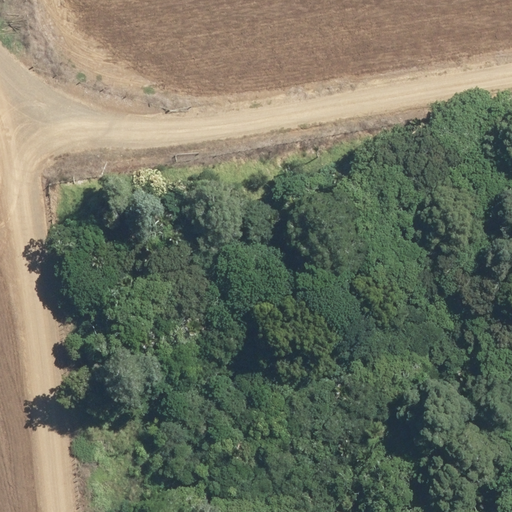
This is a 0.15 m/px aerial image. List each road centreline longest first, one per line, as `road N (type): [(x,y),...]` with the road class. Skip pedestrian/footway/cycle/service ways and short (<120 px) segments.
road 1 (track): [(0,56),(63,108),(199,126),(511,67)]
road 2 (track): [(15,68),(54,511)]
